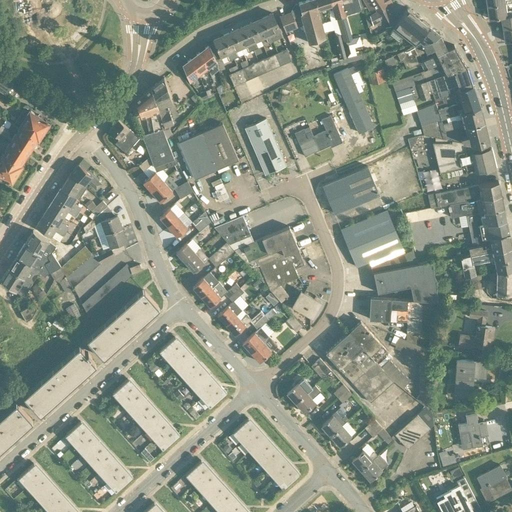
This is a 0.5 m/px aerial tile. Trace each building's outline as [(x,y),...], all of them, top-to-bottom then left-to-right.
[(324,39),(321,23),(317,8),(314,0),(306,0),(295,4),(296,6),(293,12),(279,17),(284,30),(286,32),(298,27),(294,18),(302,15),(310,44),(324,39)] [(328,8),(329,8),(326,0),(314,0),(317,8),(321,23),(331,20),(328,8)] [(326,0),(329,8),(332,6),(335,18),(336,18),(345,15),(346,15),(343,3),(341,0),(326,0)] [(360,0),(341,0),(343,3),(351,1),(354,12),(363,9),(360,0)] [(377,10),(385,5),(391,2),(390,0),(363,0),(369,10),(375,7),(377,10)] [(385,5),(377,10),(377,11),(366,18),(369,26),(377,22),(378,24),(383,22),(385,27),(395,22),(385,5)] [(506,5),(488,7),(490,20),(502,18),(511,16),(511,11),(507,12),(506,5)] [(404,34),(417,16),(407,8),(393,26),(394,26),(389,32),(399,40),(404,34)] [(262,18),(272,42),(283,37),(272,13),(262,18)] [(352,39),(345,15),(336,18),(343,41),(352,39)] [(404,34),(415,43),(428,25),(417,16),(404,34)] [(511,16),(502,18),(504,30),(511,29),(511,16)] [(252,22),(260,39),(264,37),(268,44),(272,42),(262,18),(252,22)] [(243,26),(253,50),(258,48),(254,41),(260,39),(252,22),(243,26)] [(428,25),(415,43),(417,44),(439,33),(428,25)] [(233,31),(240,47),(245,45),(248,52),(253,50),(243,26),(233,31)] [(233,31),(223,35),(233,59),(239,56),(235,49),(240,47),(233,31)] [(436,53),(447,49),(439,33),(417,44),(397,54),(400,62),(404,60),(407,68),(418,62),(416,58),(426,53),(428,57),(436,53)] [(342,58),(346,57),(340,34),(335,35),(342,58)] [(233,59),(223,35),(213,40),(220,56),(225,54),(228,61),(233,59)] [(356,55),(354,48),(361,46),(359,37),(352,39),(343,41),(347,57),(356,55)] [(209,44),(208,45),(204,47),(200,51),(208,70),(217,63),(209,44)] [(454,45),(447,49),(436,53),(428,57),(420,61),(425,70),(441,61),(459,54),(454,45)] [(291,61),(287,49),(280,52),(286,64),(291,61)] [(191,58),(199,77),(208,70),(200,51),(199,51),(196,54),(191,58)] [(361,53),(362,57),(363,60),(373,57),(371,51),(361,53)] [(280,66),(286,64),(280,52),(275,55),(280,66)] [(361,53),(354,56),(348,57),(342,59),(343,63),(362,57),(361,53)] [(466,67),(459,54),(441,61),(425,70),(421,71),(392,82),(395,91),(412,85),(447,73),(454,71),(466,67)] [(274,69),(280,66),(275,55),(269,57),(274,69)] [(263,60),(268,71),(274,69),(269,57),(263,60)] [(330,62),(331,66),(339,63),(340,64),(343,63),(342,59),(342,58),(339,59),(338,59),(337,57),(331,59),(331,61),(330,62)] [(373,57),(363,60),(365,67),(375,64),(373,57)] [(182,64),(185,72),(187,76),(190,83),(199,77),(191,58),(190,58),(187,61),(182,64)] [(385,68),(395,64),(393,58),(383,62),(385,68)] [(262,74),(268,71),(263,60),(257,62),(262,74)] [(257,76),(262,74),(257,62),(252,65),(257,76)] [(359,133),(373,127),(358,91),(362,89),(361,85),(363,84),(358,71),(362,69),(360,63),(334,74),(359,133)] [(239,71),(236,65),(229,69),(231,74),(235,72),(239,71)] [(257,76),(252,65),(246,67),(251,79),(257,76)] [(245,81),(251,79),(246,67),(240,70),(245,81)] [(472,84),(466,67),(454,71),(447,73),(412,85),(417,100),(430,96),(429,93),(432,92),(435,100),(442,98),(441,95),(472,84)] [(372,83),(386,80),(383,68),(369,71),(372,83)] [(245,81),(240,70),(239,71),(235,72),(240,84),(245,81)] [(228,75),(234,87),(240,84),(235,72),(231,74),(228,75)] [(0,74),(0,91),(6,95),(13,83),(0,74)] [(150,88),(164,127),(162,128),(166,139),(171,133),(168,126),(173,124),(169,112),(166,113),(163,106),(172,103),(163,78),(150,88)] [(480,107),(472,84),(441,95),(442,98),(443,103),(455,100),(457,104),(438,109),(436,102),(415,109),(424,136),(427,136),(435,138),(443,139),(441,132),(445,131),(443,125),(442,119),(447,117),(460,113),(480,107)] [(153,166),(154,166),(174,159),(166,139),(162,128),(164,127),(150,88),(134,100),(141,117),(151,113),(154,132),(142,136),(150,156),(153,166)] [(202,102),(195,93),(190,98),(198,106),(202,102)] [(480,107),(460,113),(447,117),(448,124),(443,125),(445,131),(465,126),(484,122),(480,107)] [(20,128),(20,129),(37,139),(38,140),(49,123),(43,119),(36,114),(29,110),(28,112),(23,109),(14,124),(20,128)] [(342,142),(330,115),(321,119),(326,130),(308,138),(305,130),(304,130),(303,129),(295,133),(305,156),(334,144),(334,146),(342,142)] [(126,152),(130,148),(133,145),(139,138),(118,119),(108,129),(119,139),(115,143),(126,152)] [(244,128),(265,174),(286,165),(265,119),(244,128)] [(489,142),(484,122),(465,126),(445,131),(441,132),(443,139),(451,140),(479,144),(489,142)] [(200,132),(216,169),(238,160),(222,123),(200,132)] [(37,139),(20,129),(17,133),(15,133),(12,138),(8,135),(10,133),(8,131),(9,130),(1,125),(0,126),(0,133),(29,152),(32,147),(37,139)] [(216,169),(200,132),(178,142),(194,179),(216,169)] [(29,152),(0,133),(0,142),(0,143),(1,141),(3,143),(5,140),(9,143),(6,148),(7,148),(4,154),(21,165),(21,164),(25,157),(26,157),(29,152)] [(418,136),(408,139),(410,145),(411,149),(418,136)] [(490,147),(489,142),(479,144),(451,140),(443,139),(435,138),(435,143),(432,143),(440,173),(464,167),(466,174),(495,167),(490,147)] [(22,165),(21,164),(21,165),(4,154),(0,151),(0,175),(5,178),(11,182),(22,165)] [(152,163),(150,156),(139,166),(143,170),(152,163)] [(176,165),(174,159),(154,166),(156,172),(176,165)] [(81,182),(82,183),(85,186),(88,182),(96,189),(101,184),(97,180),(99,179),(87,170),(86,171),(78,164),(70,173),(81,182)] [(379,195),(367,166),(322,185),(334,214),(379,195)] [(151,192),(163,181),(155,172),(143,182),(151,192)] [(82,183),(81,182),(70,173),(61,188),(74,196),(82,183)] [(172,191),(163,181),(151,192),(160,202),(172,191)] [(177,194),(190,187),(187,181),(174,189),(177,194)] [(432,208),(448,205),(448,204),(501,194),(498,181),(478,186),(429,195),(432,208)] [(61,187),(54,197),(78,212),(81,207),(73,202),(76,197),(74,196),(61,188),(61,187)] [(190,187),(177,194),(180,199),(193,192),(190,187)] [(218,189),(220,200),(229,197),(226,187),(218,189)] [(475,213),(503,207),(501,194),(448,204),(448,205),(450,217),(466,214),(468,214),(469,216),(475,215),(475,213)] [(78,212),(54,197),(48,207),(63,216),(67,211),(75,216),(78,212)] [(97,216),(107,206),(102,201),(96,206),(92,201),(91,202),(89,200),(85,204),(91,210),(92,210),(97,216)] [(106,234),(122,228),(117,215),(116,216),(107,206),(97,216),(83,228),(85,234),(97,224),(101,235),(106,234)] [(63,216),(48,207),(42,216),(66,232),(69,227),(60,221),(63,216)] [(168,227),(179,217),(170,207),(159,217),(168,227)] [(508,233),(503,207),(475,213),(475,215),(469,216),(468,214),(466,214),(472,246),(482,244),(483,247),(492,246),(490,236),(508,233)] [(373,273),(417,263),(412,249),(405,253),(387,210),(340,230),(356,267),(369,261),(373,272),(373,273)] [(196,227),(207,216),(204,211),(191,223),(196,227)] [(66,232),(42,216),(36,226),(51,236),(54,230),(63,236),(66,232)] [(207,216),(196,227),(200,232),(211,222),(207,216)] [(214,228),(226,242),(229,244),(251,235),(242,216),(214,228)] [(187,227),(179,217),(168,227),(177,237),(187,227)] [(281,247),(284,255),(298,249),(289,227),(234,250),(245,262),(281,247)] [(122,228),(106,234),(111,247),(112,247),(112,249),(96,258),(101,262),(126,249),(124,242),(127,241),(122,228)] [(33,231),(25,243),(46,258),(44,261),(49,271),(54,280),(55,279),(60,282),(59,283),(64,292),(72,288),(66,279),(60,269),(61,269),(50,253),(55,246),(33,231)] [(511,247),(508,233),(490,236),(492,246),(483,247),(482,244),(472,246),(469,246),(470,254),(461,256),(511,247)] [(212,263),(230,246),(229,244),(226,242),(208,258),(209,258),(208,259),(212,263)] [(46,258),(25,243),(17,256),(39,271),(39,272),(45,277),(49,271),(44,261),(46,258)] [(176,252),(185,262),(195,253),(186,243),(176,252)] [(234,250),(230,246),(212,263),(216,267),(234,250)] [(84,247),(79,251),(87,259),(88,258),(92,255),(84,247)] [(497,271),(511,268),(511,254),(511,247),(461,256),(467,289),(473,288),(470,276),(475,275),(473,262),(491,259),(491,261),(495,261),(497,271)] [(193,272),(208,259),(209,258),(208,258),(200,249),(195,253),(185,262),(193,272)] [(305,265),(298,249),(284,255),(251,269),(270,290),(279,285),(298,277),(295,269),(305,265)] [(87,259),(79,251),(75,255),(82,264),(84,262),(87,259)] [(92,254),(92,255),(88,258),(96,267),(101,262),(96,258),(92,254)] [(82,264),(75,255),(70,260),(78,268),(79,266),(82,264)] [(39,271),(17,256),(9,268),(23,278),(30,284),(39,272),(39,271)] [(88,258),(87,259),(84,262),(91,271),(96,267),(88,258)] [(78,268),(70,260),(66,264),(73,272),(75,271),(78,268)] [(414,299),(422,300),(437,301),(435,279),(431,260),(417,263),(373,273),(377,293),(411,285),(414,299)] [(84,262),(82,264),(79,266),(87,275),(91,271),(84,262)] [(66,264),(61,269),(60,269),(66,279),(70,275),(73,272),(66,264)] [(132,273),(130,268),(126,264),(122,268),(130,277),(132,275),(132,273)] [(130,268),(132,273),(141,270),(139,264),(130,268)] [(79,266),(78,268),(75,271),(83,279),(87,275),(79,266)] [(23,278),(9,268),(1,281),(7,285),(22,295),(25,293),(30,284),(23,278)] [(117,272),(125,281),(130,277),(122,268),(117,272)] [(511,280),(511,268),(497,271),(475,275),(478,287),(483,286),(482,279),(496,280),(511,280)] [(75,271),(73,272),(70,275),(78,283),(83,279),(75,271)] [(125,281),(117,272),(113,276),(121,285),(125,281)] [(210,272),(192,287),(201,297),(218,282),(210,272)] [(66,279),(72,288),(73,288),(78,283),(70,275),(66,279)] [(121,285),(113,276),(108,280),(116,289),(121,285)] [(258,279),(254,283),(252,284),(257,289),(258,288),(263,284),(258,279)] [(116,289),(108,280),(104,284),(112,293),(116,289)] [(511,280),(496,280),(496,292),(511,291),(511,280)] [(218,282),(201,297),(210,307),(225,293),(229,298),(240,288),(236,283),(227,291),(218,282)] [(36,294),(42,290),(38,283),(32,287),(36,294)] [(112,293),(104,284),(99,288),(107,297),(112,293)] [(279,285),(270,290),(281,302),(289,296),(279,285)] [(107,297),(99,288),(95,292),(103,301),(107,297)] [(244,292),(240,288),(229,298),(232,302),(233,301),(244,292)] [(101,356),(157,306),(144,291),(88,341),(101,356)] [(312,317),(320,302),(300,291),(292,306),(312,317)] [(511,291),(496,292),(495,298),(511,300),(511,298),(511,291)] [(103,301),(95,292),(90,296),(98,305),(103,301)] [(98,305),(90,296),(86,300),(94,309),(98,305)] [(274,297),(270,301),(273,305),(278,301),(274,297)] [(422,300),(414,299),(370,297),(369,319),(407,321),(406,332),(420,333),(422,300)] [(94,309),(86,300),(82,304),(88,315),(94,309)] [(241,310),(233,301),(232,302),(217,315),(225,325),(236,315),(241,310)] [(33,304),(20,312),(26,322),(32,318),(36,309),(33,304)] [(72,320),(80,315),(74,304),(66,308),(72,320)] [(264,316),(253,326),(257,330),(242,343),(251,353),(268,337),(260,327),(268,320),(276,312),(272,309),(264,316)] [(460,334),(459,346),(470,348),(470,344),(488,347),(491,327),(484,326),(485,319),(486,319),(487,312),(470,309),(469,316),(478,317),(476,336),(460,334)] [(236,315),(225,325),(234,335),(250,321),(253,326),(264,316),(260,311),(251,320),(246,314),(240,319),(236,315)] [(302,327),(292,315),(286,321),(296,332),(302,327)] [(360,322),(349,332),(368,353),(376,362),(387,352),(360,322)] [(0,330),(6,341),(11,338),(5,328),(0,330)] [(31,340),(44,354),(50,348),(41,331),(31,340)] [(368,353),(349,332),(337,342),(369,377),(383,371),(381,368),(376,362),(368,353)] [(390,344),(395,346),(399,337),(394,335),(390,344)] [(169,359),(183,347),(174,337),(160,350),(169,359)] [(277,346),(268,337),(251,353),(259,362),(277,346)] [(399,337),(395,346),(394,349),(399,351),(404,340),(399,337)] [(6,341),(12,351),(17,348),(11,338),(6,341)] [(404,340),(399,351),(405,353),(409,342),(404,340)] [(1,344),(7,354),(12,351),(6,341),(1,344)] [(369,377),(337,342),(325,353),(353,384),(369,377)] [(409,342),(405,353),(410,355),(415,344),(409,342)] [(415,344),(410,355),(415,358),(420,346),(415,344)] [(31,349),(39,358),(44,354),(36,345),(31,349)] [(420,346),(415,358),(419,361),(430,361),(430,351),(420,346)] [(191,356),(183,347),(169,359),(177,368),(191,356)] [(81,348),(25,398),(38,413),(94,363),(89,358),(91,357),(87,353),(86,354),(81,348)] [(27,353),(35,362),(39,358),(31,349),(27,353)] [(22,357),(30,366),(35,362),(27,353),(22,357)] [(191,356),(177,368),(186,378),(199,366),(191,356)] [(18,361),(26,370),(30,366),(22,357),(18,361)] [(319,358),(310,366),(316,372),(316,371),(319,369),(325,375),(322,378),(321,378),(322,379),(330,371),(319,358)] [(459,394),(460,394),(471,395),(472,377),(485,378),(486,362),(456,359),(454,383),(449,383),(449,384),(448,383),(447,398),(458,398),(458,397),(459,397),(459,394)] [(381,368),(383,371),(385,372),(393,364),(389,360),(381,368)] [(13,365),(21,374),(26,370),(18,361),(13,365)] [(148,367),(153,373),(159,367),(154,362),(148,367)] [(385,372),(388,376),(397,368),(393,364),(385,372)] [(9,369),(17,378),(21,374),(13,365),(9,369)] [(194,387),(208,375),(199,366),(186,378),(194,387)] [(388,376),(392,381),(401,373),(397,368),(388,376)] [(383,371),(369,377),(353,384),(370,402),(393,382),(392,381),(388,376),(385,372),(383,371)] [(392,381),(393,382),(398,386),(406,376),(401,373),(392,381)] [(202,396),(216,384),(208,375),(194,387),(202,396)] [(406,376),(398,386),(403,389),(410,380),(406,376)] [(167,388),(172,384),(167,378),(162,382),(167,388)] [(286,393),(295,403),(306,393),(307,393),(312,388),(303,378),(286,393)] [(122,401),(136,389),(127,380),(113,392),(122,401)] [(216,384),(202,396),(211,406),(225,394),(216,384)] [(337,398),(347,389),(343,384),(333,393),(337,398)] [(144,398),(136,389),(122,401),(130,411),(144,398)] [(347,389),(337,398),(342,403),(352,394),(347,389)] [(178,390),(174,393),(179,400),(183,396),(178,390)] [(315,402),(307,393),(306,393),(295,403),(304,412),(315,402)] [(425,407),(432,412),(430,395),(419,395),(415,399),(425,407)] [(144,398),(130,411),(139,420),(152,408),(144,398)] [(410,403),(404,410),(413,417),(419,409),(410,403)] [(0,420),(0,446),(31,419),(17,405),(0,420)] [(196,411),(191,406),(187,410),(192,415),(196,411)] [(425,407),(420,412),(394,434),(397,437),(407,449),(434,425),(432,412),(425,407)] [(147,429),(161,417),(152,408),(139,420),(147,429)] [(477,423),(476,418),(477,418),(476,412),(465,414),(466,422),(458,424),(462,449),(471,447),(481,445),(479,436),(487,434),(485,422),(483,422),(477,423)] [(330,436),(341,426),(347,421),(343,416),(341,419),(335,413),(321,426),(330,436)] [(155,438),(169,426),(161,417),(147,429),(155,438)] [(242,441),(256,429),(247,419),(234,431),(242,441)] [(369,433),(378,424),(374,419),(364,428),(369,433)] [(75,444),(89,432),(80,422),(66,434),(75,444)] [(378,424),(369,433),(373,437),(382,428),(378,424)] [(169,426),(155,438),(164,448),(178,436),(169,426)] [(341,426),(330,436),(339,446),(350,436),(341,426)] [(378,433),(383,438),(387,434),(382,428),(378,433)] [(264,438),(256,429),(242,441),(251,450),(264,438)] [(83,453),(97,441),(89,432),(75,444),(83,453)] [(264,438),(251,450),(259,459),(273,447),(264,438)] [(92,462),(105,450),(97,441),(83,453),(92,462)] [(233,448),(237,444),(236,443),(232,447),(227,443),(223,448),(228,452),(232,447),(233,448)] [(273,447),(259,459),(267,468),(281,456),(273,447)] [(440,452),(444,465),(458,461),(456,453),(450,455),(448,449),(440,452)] [(100,472),(114,459),(105,450),(92,462),(100,472)] [(361,470),(377,456),(373,451),(368,456),(363,450),(352,460),(361,470)] [(228,455),(232,460),(236,456),(232,452),(228,455)] [(84,454),(72,465),(78,472),(90,461),(84,454)] [(377,456),(361,470),(370,480),(387,465),(378,454),(377,456)] [(281,456),(267,468),(276,478),(289,465),(281,456)] [(108,480),(122,468),(114,459),(100,472),(108,480)] [(196,483),(209,471),(200,461),(187,473),(196,483)] [(28,486),(42,474),(33,464),(19,476),(28,486)] [(289,465),(276,478),(284,487),(298,475),(289,465)] [(483,488),(481,489),(487,501),(494,497),(494,498),(510,489),(504,477),(505,477),(500,465),(477,477),(483,488)] [(459,467),(453,469),(456,476),(462,473),(459,467)] [(122,468),(108,480),(117,490),(131,478),(122,468)] [(217,480),(209,471),(196,483),(204,492),(217,480)] [(50,483),(42,474),(28,486),(36,495),(50,483)] [(217,480),(204,492),(212,501),(226,489),(217,480)] [(50,483),(36,495),(45,504),(58,492),(50,483)] [(466,511),(471,510),(459,486),(450,490),(453,497),(439,504),(443,511),(457,511),(459,511),(466,511)] [(226,489),(212,501),(221,511),(234,499),(226,489)] [(58,492),(45,504),(51,511),(55,511),(67,502),(58,492)] [(234,499),(221,511),(237,511),(242,508),(234,499)] [(67,502),(55,511),(73,511),(75,511),(67,502)] [(161,511),(153,503),(143,511),(161,511)]
